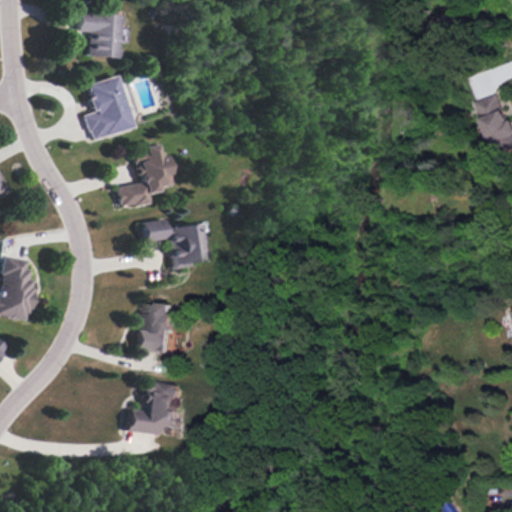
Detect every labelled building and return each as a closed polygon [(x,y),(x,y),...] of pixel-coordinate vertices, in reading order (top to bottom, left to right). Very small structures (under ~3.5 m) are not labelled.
[(118,15),(75,12),(73,31),(84,32),(83,57),(115,59),(118,15)] [(129,128),(115,76),(82,85),(89,113),(79,116),(86,140),(129,128)] [(497,95),(476,103),(496,155),(511,149),(511,121),(510,122),(507,115),(505,116),(497,95)] [(131,149),(136,183),(112,186),(115,207),(145,203),(143,191),(165,188),(159,145),(131,149)] [(138,223),(139,241),(164,239),(166,268),(198,265),(194,225),(160,228),(159,221),(138,223)] [(0,316),(0,256),(23,260),(21,270),(26,271),(24,280),(30,281),(23,320),(0,316)] [(133,351),(174,354),(178,306),(147,303),(145,332),(135,331),(133,351)] [(124,433),(156,436),(157,431),(178,433),(182,386),(144,382),(141,412),(126,411),(124,433)]
